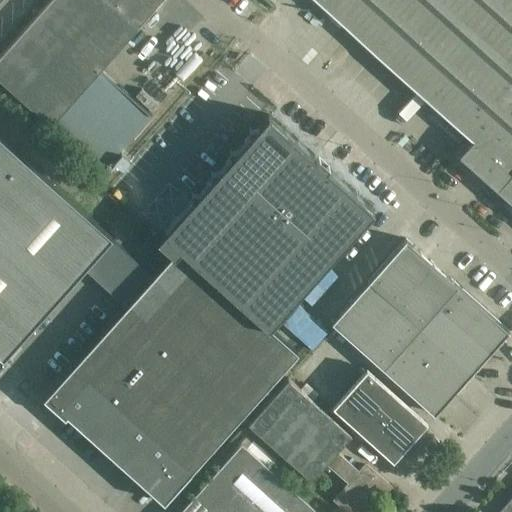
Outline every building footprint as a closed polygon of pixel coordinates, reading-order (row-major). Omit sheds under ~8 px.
[(50,0),(0,56),(0,80),(50,125),(100,170),(151,113),(101,69),(161,0),(50,0)] [(511,0),(317,0),(471,139),(458,154),(497,190),(511,203),(511,0)] [(163,499),(167,495),(297,352),(268,326),(373,209),(268,115),(264,120),(264,127),(249,128),(250,136),(245,141),(245,148),(230,149),(230,157),(226,162),(226,170),(211,171),(211,178),(206,184),(207,191),(192,191),(192,200),(187,205),(187,212),(172,213),(173,221),(157,239),(174,253),(84,354),(76,354),(76,362),(47,394),(163,499)] [(0,134),(0,208),(37,168),(0,134)] [(37,168),(0,208),(0,353),(3,356),(112,236),(37,168)] [(508,330),(417,249),(405,238),(331,321),(433,413),(508,330)] [(316,344),(329,328),(308,311),(304,316),(300,312),(290,324),(316,344)] [(392,458),(424,422),(365,369),(333,406),(392,458)] [(358,471),(336,451),(351,435),(288,378),(248,422),(311,479),(325,463),(347,483),(334,498),(349,511),(364,511),(381,493),(373,486),(380,478),(365,464),(358,471)] [(318,511),(240,442),(181,508),(177,511),(318,511)] [(511,511),(511,496),(497,511),(511,511)]
